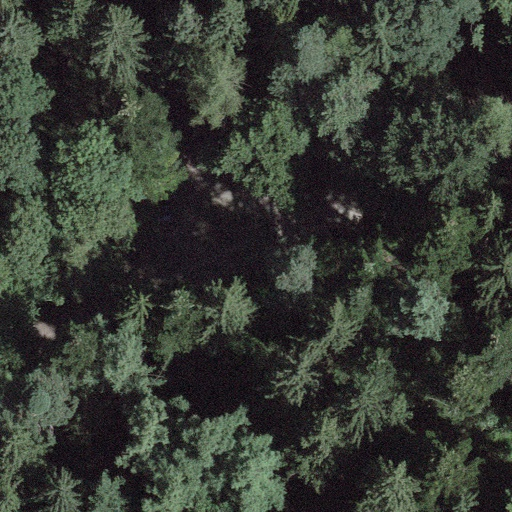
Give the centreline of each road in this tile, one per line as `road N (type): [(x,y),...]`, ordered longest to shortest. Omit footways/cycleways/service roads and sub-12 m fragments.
road 1 (track): [(511,131),(0,363)]
road 2 (track): [(246,251),(119,0)]
